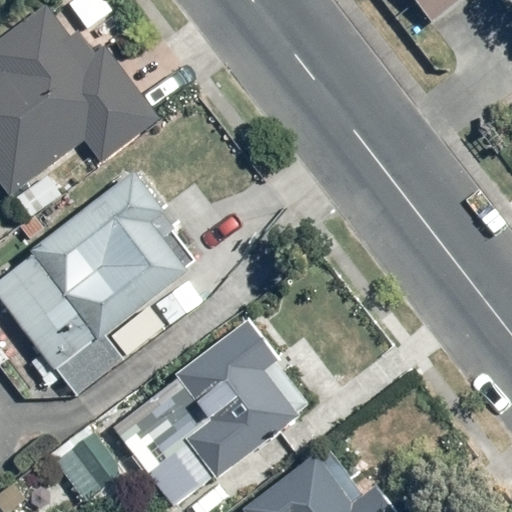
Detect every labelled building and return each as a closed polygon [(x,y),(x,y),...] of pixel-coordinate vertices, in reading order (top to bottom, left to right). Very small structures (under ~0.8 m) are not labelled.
[(411,0),(431,25),(464,0),(411,0)] [(109,45),(97,53),(79,26),(65,35),(43,3),(0,32),(0,194),(6,203),(16,196),(32,219),(71,192),(56,170),(90,146),(101,163),(161,122),(109,45)] [(188,276),(149,223),(161,214),(130,171),(28,247),(34,254),(0,279),(0,322),(49,389),(63,379),(76,397),(126,360),(107,335),(188,276)] [(309,409),(245,320),(53,458),(83,501),(139,461),(173,508),(309,409)] [(391,511),(371,485),(355,496),(319,448),(234,511),(391,511)]
